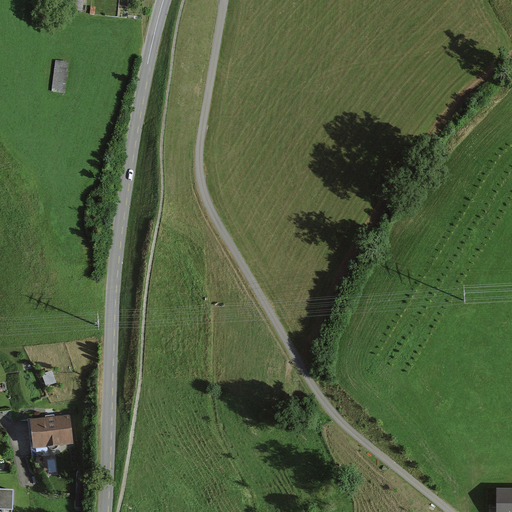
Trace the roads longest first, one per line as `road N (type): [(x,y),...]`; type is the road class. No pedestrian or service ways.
road 1 (unclassified): [(224,0),(199,156),(208,204),(331,411),(451,511)]
road 2 (tertiary): [(163,0),(117,244),(104,511)]
